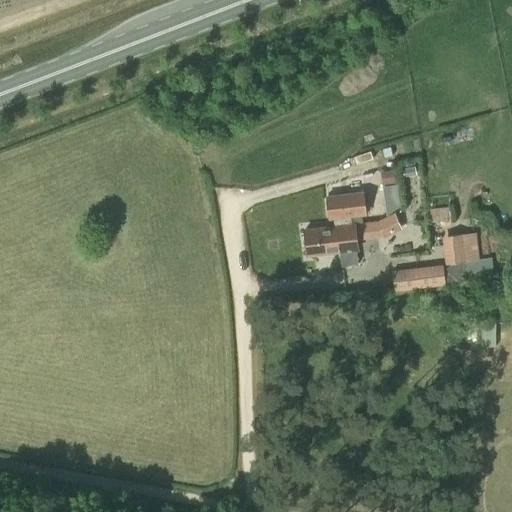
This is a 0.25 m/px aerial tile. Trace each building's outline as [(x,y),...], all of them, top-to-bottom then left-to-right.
[(395,170),(381,171),(382,185),(397,183),(395,170)] [(398,184),(382,186),(386,215),(401,205),(398,184)] [(336,225),(350,223),(349,216),(365,214),(362,192),(328,196),(331,218),(335,217),(336,225)] [(432,220),(451,218),(450,205),(431,207),(432,220)] [(386,237),(402,229),(394,213),(378,221),(386,237)] [(350,223),(336,225),(305,229),(308,254),(357,248),(354,223),(350,223)] [(446,264),(479,260),(476,233),(443,236),(446,264)] [(395,291),(446,285),(444,265),(393,271),(395,291)] [(495,321),(482,321),(482,347),(496,347),(495,321)] [(456,410),(456,389),(440,389),(439,410),(456,410)]
